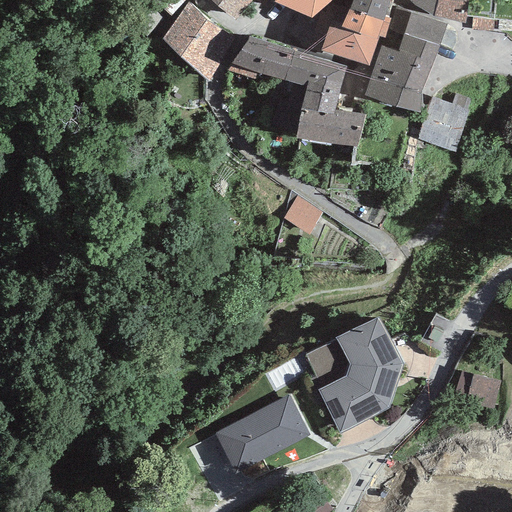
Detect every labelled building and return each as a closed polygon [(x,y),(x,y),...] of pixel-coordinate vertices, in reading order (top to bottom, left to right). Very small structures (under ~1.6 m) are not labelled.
[(210,0),(235,20),(252,0),(251,0),(210,0)] [(332,0),(274,0),(273,2),(311,19),(332,0)] [(384,17),(389,0),(352,0),(348,10),(383,21),(384,17)] [(408,0),(413,4),(433,16),(437,0),(408,0)] [(437,0),(433,16),(464,24),(467,0),(437,0)] [(208,82),(233,38),(188,2),(161,39),(208,82)] [(390,19),(384,17),(383,21),(348,10),(339,30),(328,28),(320,52),(368,66),(379,36),(384,38),(390,19)] [(446,24),(410,13),(403,34),(439,45),(446,24)] [(493,20),(472,18),(471,30),(492,31),(493,20)] [(511,22),(511,20),(498,20),(497,30),(511,31),(511,22)] [(439,45),(403,34),(398,52),(381,47),(376,62),(426,79),(439,45)] [(283,81),(294,51),(249,37),(226,70),(255,79),(257,73),(283,81)] [(346,66),(294,51),(283,81),(307,87),(300,108),(333,114),(334,110),(346,66)] [(426,79),(376,62),(364,95),(419,113),(420,94),(426,79)] [(472,100),(454,94),(451,104),(432,97),(417,140),(453,153),(472,100)] [(365,115),(334,110),(333,114),(300,108),(295,139),(357,146),(365,115)] [(285,219),(305,231),(318,210),(298,198),(285,219)] [(388,408),(403,365),(378,317),(336,337),(350,365),(346,377),(318,390),(339,433),(388,408)] [(493,410),(500,381),(460,371),(453,399),(493,410)] [(310,435),(290,395),(214,434),(234,473),(310,435)]
